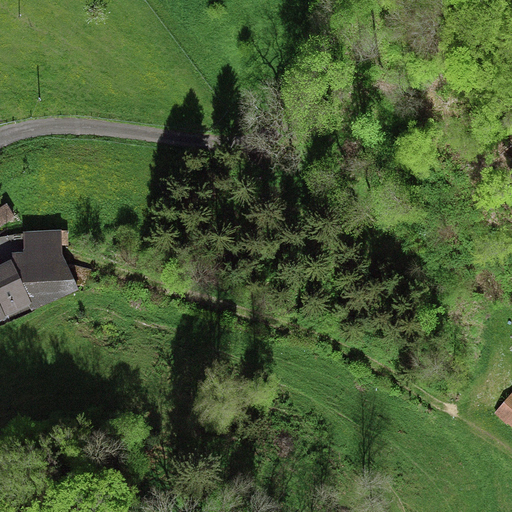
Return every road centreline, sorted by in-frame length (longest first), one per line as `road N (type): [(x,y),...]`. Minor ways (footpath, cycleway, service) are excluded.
road 1 (track): [(511,453),(376,365),(303,330),(83,258)]
road 2 (track): [(335,0),(301,104),(252,140),(213,143),(77,125),(0,137)]
